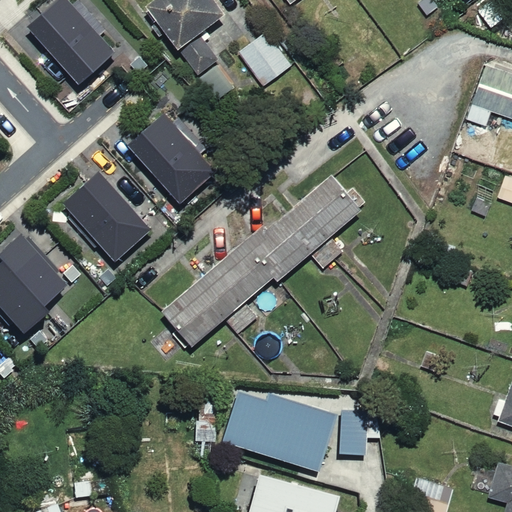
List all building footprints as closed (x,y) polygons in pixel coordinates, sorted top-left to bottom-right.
[(70,0),(49,0),(25,22),(77,80),(114,47),(100,32),(105,28),(79,0),(76,0),(73,3),(70,0)] [(211,0),(134,0),(190,80),(217,61),(195,30),(220,12),(211,0)] [(288,65),(264,27),(232,49),(256,86),(288,65)] [(147,64),(139,55),(130,63),(138,72),(147,64)] [(511,71),(485,61),(461,117),(485,128),(492,112),(511,119),(511,71)] [(162,107),(126,140),(178,198),(214,165),(201,150),(206,146),(179,117),(174,121),(162,107)] [(150,225),(97,166),(61,198),(113,257),(150,225)] [(324,227),(354,202),(328,170),(154,312),(180,344),(214,316),(229,333),(255,312),(241,294),(300,246),(320,271),(344,251),(324,227)] [(511,174),(502,171),(492,196),(511,204),(511,174)] [(0,244),(0,310),(19,331),(44,310),(38,304),(62,283),(53,274),(58,270),(27,235),(22,239),(16,232),(0,244)] [(79,274),(71,265),(62,273),(70,282),(79,274)] [(116,277),(108,268),(99,276),(107,285),(116,277)] [(46,340),(38,331),(28,339),(36,348),(46,340)] [(511,428),(511,354),(488,419),(511,428)] [(12,370),(4,361),(0,364),(0,375),(2,378),(12,370)] [(235,390),(219,441),(317,471),(335,413),(266,391),(263,399),(235,390)] [(366,411),(339,409),(336,453),(363,455),(366,411)] [(511,511),(511,463),(489,457),(479,495),(498,500),(495,511),(511,511)] [(442,511),(451,482),(411,471),(399,511),(442,511)] [(70,478),(73,498),(97,495),(99,511),(116,511),(111,472),(70,478)] [(328,511),(334,493),(254,472),(242,511),(328,511)] [(35,511),(58,511),(55,503),(35,511)]
